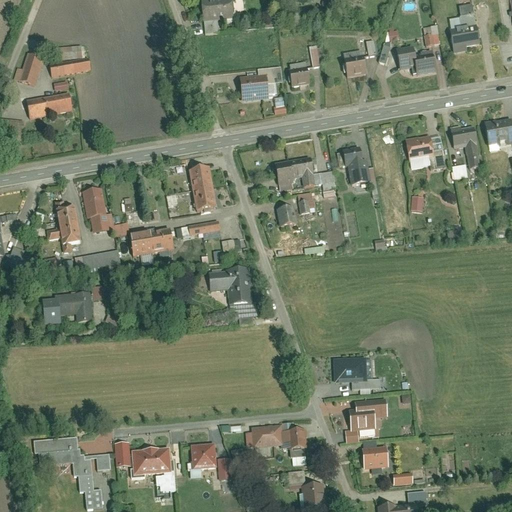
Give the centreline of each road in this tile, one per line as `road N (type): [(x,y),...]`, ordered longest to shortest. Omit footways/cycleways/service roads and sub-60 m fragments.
road 1 (tertiary): [(221,142),(511,91)]
road 2 (residential): [(221,142),(319,412)]
road 3 (tertiary): [(0,184),(221,142)]
road 4 (residential): [(319,412),(107,433)]
road 5 (residential): [(216,127),(169,0)]
